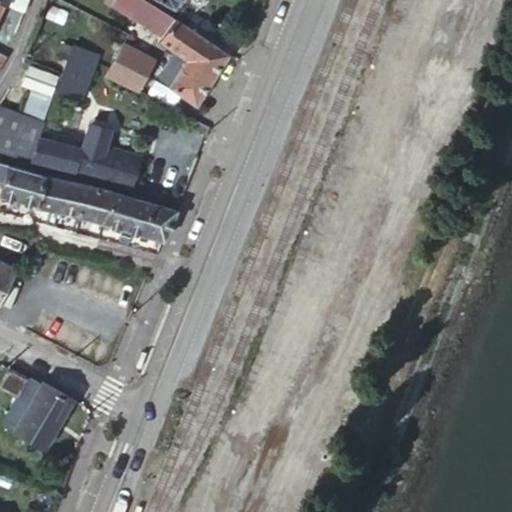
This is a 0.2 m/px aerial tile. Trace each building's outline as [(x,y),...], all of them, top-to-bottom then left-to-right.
[(0,0),(0,2),(0,3),(18,11),(22,0),(0,0)] [(202,40),(187,29),(142,0),(104,0),(103,3),(161,40),(159,43),(187,61),(180,70),(172,65),(161,82),(170,87),(167,91),(194,108),(226,56),(202,40)] [(154,0),(170,8),(174,0),(154,0)] [(196,16),(187,29),(202,40),(211,27),(196,16)] [(104,76),(137,94),(153,60),(120,43),(104,76)] [(67,45),(52,90),(79,99),(94,55),(67,45)] [(49,95),(55,75),(26,65),(18,84),(29,88),(21,109),(41,117),(49,95)] [(41,120),(0,102),(0,151),(28,159),(35,137),(41,120)] [(71,170),(130,189),(140,157),(105,147),(110,133),(85,125),(78,148),(71,170)] [(35,137),(28,159),(71,170),(78,148),(35,137)] [(8,163),(3,163),(0,172),(0,179),(3,180),(0,189),(0,194),(33,203),(41,173),(8,163)] [(33,203),(59,210),(68,180),(41,173),(33,203)] [(68,180),(59,210),(77,215),(80,216),(90,185),(68,180)] [(110,189),(90,185),(80,216),(102,222),(110,189)] [(110,189),(102,222),(112,224),(121,227),(130,196),(110,189)] [(151,203),(130,196),(121,227),(141,233),(151,203)] [(162,240),(174,210),(151,203),(141,233),(162,240)] [(0,260),(0,300),(16,269),(0,260)] [(350,371),(372,322),(348,312),(326,361),(350,371)] [(26,379),(8,369),(0,383),(0,392),(15,400),(26,379)] [(30,379),(7,427),(11,429),(43,446),(47,447),(71,397),(42,382),(41,384),(30,379)] [(302,411),(297,423),(340,437),(344,425),(302,411)] [(43,446),(11,429),(1,445),(33,463),(43,446)]
